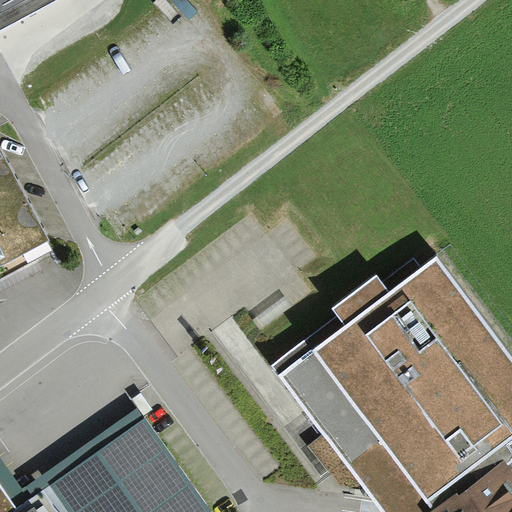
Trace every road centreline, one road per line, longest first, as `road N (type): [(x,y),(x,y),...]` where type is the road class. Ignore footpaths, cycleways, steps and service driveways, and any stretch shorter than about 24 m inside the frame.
road 1 (track): [(473,0),(175,230)]
road 2 (residential): [(0,371),(175,230)]
